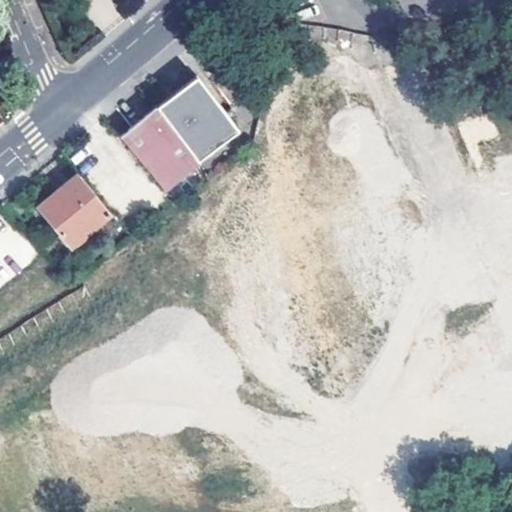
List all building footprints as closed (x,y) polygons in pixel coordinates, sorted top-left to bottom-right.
[(325,367),(383,361),(352,67),(295,73),(325,367)] [(156,106),(197,161),(240,129),(199,74),(160,103),(156,106)] [(416,104),(444,191),(471,182),(443,95),(416,104)] [(165,190),(197,161),(156,106),(137,123),(121,136),(165,190)] [(87,184),(79,176),(41,208),(73,247),(112,215),(87,184)]
